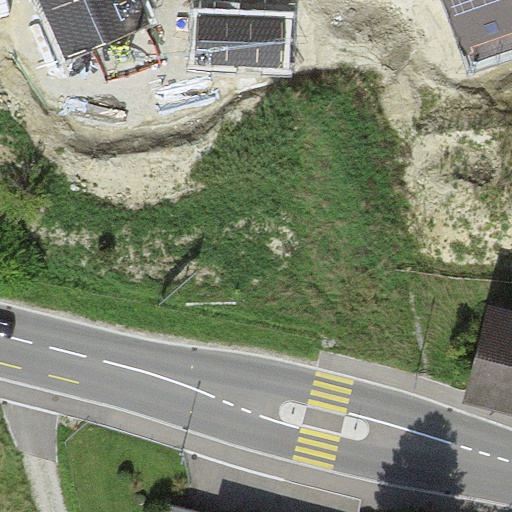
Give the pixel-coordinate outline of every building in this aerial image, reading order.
[(148,22),(138,0),(48,0),(70,53),(148,22)] [(511,51),(511,0),(449,0),(474,66),(511,51)] [(286,21),(203,18),(202,65),(285,67),(286,21)] [(511,302),(499,299),(471,392),(511,403),(511,302)] [(208,511),(177,503),(174,511),(208,511)]
